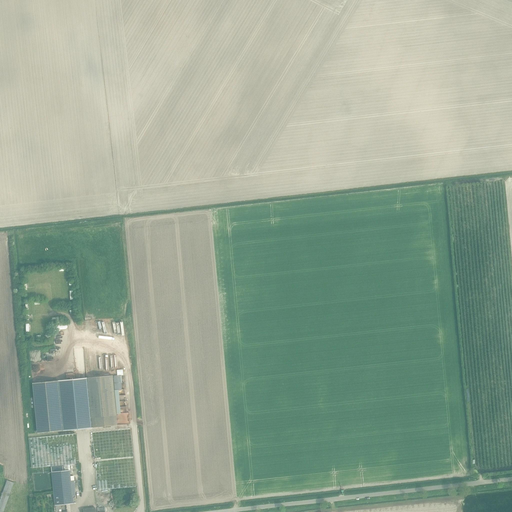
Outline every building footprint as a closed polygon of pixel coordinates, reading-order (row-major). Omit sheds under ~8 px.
[(83,344),(73,345),(76,364),(85,363),(83,344)] [(87,378),(91,428),(117,426),(112,375),(87,378)] [(87,378),(58,381),(62,431),(91,428),(87,378)] [(32,383),(37,433),(62,431),(57,381),(32,383)] [(128,410),(118,410),(119,418),(128,418),(128,410)] [(92,432),(97,490),(136,486),(130,428),(92,432)] [(69,470),(70,470),(69,464),(79,464),(76,433),(28,438),(31,468),(63,465),(63,471),(62,466),(51,467),(52,482),(54,505),(72,503),(72,496),(75,496),(73,480),(74,480),(73,476),(70,476),(69,470)] [(0,497),(0,511),(2,511),(13,482),(6,480),(0,497)]
